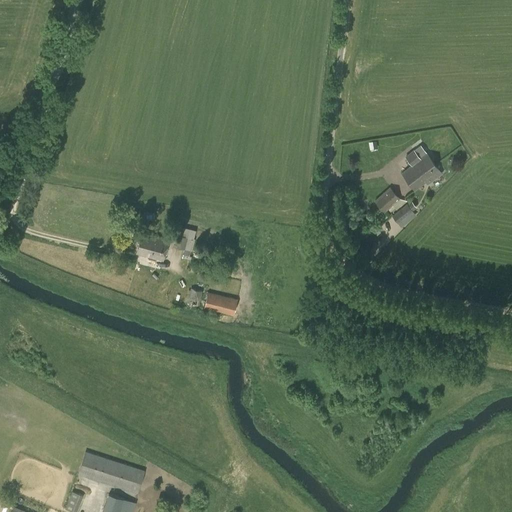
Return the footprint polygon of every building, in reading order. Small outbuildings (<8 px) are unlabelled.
[(405,157),(411,166),(401,173),(410,184),(418,177),(415,173),(421,168),(423,171),(426,169),(427,171),(429,170),(428,169),(435,165),(427,154),(420,159),(414,150),(405,157)] [(418,177),(410,184),(414,190),(425,182),(427,184),(441,173),(435,165),(428,169),(429,170),(427,171),(426,169),(423,171),(421,168),(415,173),(418,177)] [(375,201),(383,211),(399,197),(391,188),(375,201)] [(398,223),(413,211),(406,203),(391,215),(398,223)] [(189,228),(189,229),(179,226),(177,235),(172,233),(170,240),(175,241),(174,246),(190,251),(193,239),(187,237),(188,237),(194,238),(196,229),(189,228)] [(136,253),(162,260),(168,239),(141,232),(136,253)] [(186,303),(198,306),(202,291),(190,288),(186,303)] [(203,308),(233,315),(237,299),(207,292),(203,308)] [(137,493),(145,470),(84,451),(77,474),(137,493)] [(72,491),(65,508),(74,511),(76,511),(83,495),(72,491)] [(108,493),(101,511),(132,511),(136,502),(108,493)]
